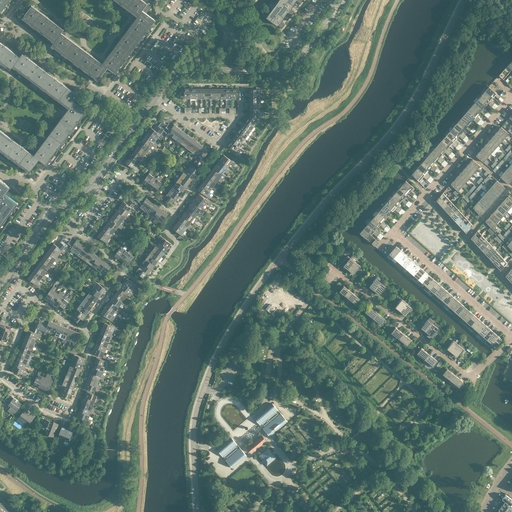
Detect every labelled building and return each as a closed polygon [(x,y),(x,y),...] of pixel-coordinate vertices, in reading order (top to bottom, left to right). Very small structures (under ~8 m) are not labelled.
[(0,0),(0,9),(2,11),(10,0),(0,0)] [(128,8),(133,0),(120,0),(119,2),(128,8)] [(146,14),(151,7),(146,3),(141,0),(133,0),(128,8),(137,15),(138,16),(134,21),(146,30),(154,19),(146,14)] [(291,6),(296,0),(295,0),(279,0),(276,5),(286,13),(291,16),(294,12),(291,9),(292,7),(291,6)] [(33,25),(42,13),(32,5),(23,17),(33,25)] [(282,19),(286,13),(276,5),(266,18),(282,29),(285,24),(281,22),(283,20),(282,19)] [(44,33),(53,21),(42,13),(33,25),(44,33)] [(74,42),(65,35),(67,32),(70,34),(71,32),(65,27),(63,29),(61,28),(53,21),(44,33),(52,40),(55,41),(52,45),(65,54),(74,42)] [(138,41),(146,30),(134,21),(126,32),(138,41)] [(130,51),(138,41),(126,32),(118,42),(130,51)] [(77,64),(86,51),(74,42),(65,54),(77,64)] [(122,62),(130,51),(118,42),(110,53),(122,62)] [(0,60),(0,61),(9,49),(0,43),(0,60)] [(33,62),(29,58),(22,54),(20,57),(9,49),(0,61),(11,69),(14,66),(24,73),(33,62)] [(88,72),(97,60),(86,51),(77,64),(88,72)] [(115,72),(122,62),(110,53),(103,63),(102,64),(97,60),(88,72),(99,80),(104,72),(111,77),(115,72)] [(509,72),(511,68),(511,60),(511,61),(505,68),(507,70),(507,71),(506,71),(503,74),(501,72),(499,76),(503,79),(509,72)] [(33,80),(42,68),(33,62),(24,73),(33,80)] [(41,87),(51,75),(42,68),(33,80),(41,87)] [(50,93),(59,81),(51,75),(41,87),(50,93)] [(59,100),(68,88),(59,81),(50,93),(59,100)] [(500,97),(489,87),(485,91),(493,98),(495,96),(498,99),(500,97)] [(78,105),(83,99),(75,93),(68,88),(59,100),(66,105),(69,108),(65,113),(77,122),(85,111),(78,105)] [(190,99),(190,88),(189,88),(188,89),(184,89),(184,92),(181,92),(181,99),(190,99)] [(491,100),(493,98),(485,91),(481,95),(493,105),(494,103),(491,100)] [(493,105),(481,95),(478,99),(485,106),(487,104),(491,107),(493,105)] [(484,108),(485,106),(478,99),(474,103),(486,113),(487,111),(484,108)] [(486,113),(474,103),(471,107),(478,114),(480,112),(484,115),(486,113)] [(476,116),(478,114),(471,107),(467,111),(478,121),(480,119),(476,116)] [(259,119),(260,110),(250,110),(247,110),(247,113),(248,113),(249,114),(249,115),(248,115),(259,119)] [(478,121),(467,111),(464,115),(471,122),(473,120),(477,123),(478,121)] [(69,132),(77,122),(65,113),(58,123),(69,132)] [(246,121),(254,127),(259,119),(248,115),(248,116),(248,117),(247,117),(246,116),(243,119),(246,121)] [(469,124),(471,122),(464,115),(460,119),(471,129),(473,127),(469,124)] [(471,129),(460,119),(456,123),(464,130),(466,128),(469,131),(471,129)] [(167,134),(173,127),(168,123),(167,125),(164,123),(164,121),(160,121),(161,123),(158,126),(157,125),(153,129),(160,135),(163,131),(167,134)] [(246,121),(244,123),(243,125),(251,131),(254,127),(246,121)] [(62,143),(69,132),(58,123),(50,134),(62,143)] [(462,132),(464,130),(456,123),(453,127),(464,137),(466,136),(462,132)] [(172,137),(179,128),(174,125),(173,127),(167,134),(165,137),(167,138),(169,135),(172,137)] [(243,125),(242,127),(240,129),(248,135),(251,131),(243,125)] [(464,137),(453,127),(449,132),(457,138),(459,136),(462,139),(464,137)] [(509,134),(501,127),(497,131),(497,132),(498,132),(505,138),(509,134)] [(160,135),(153,129),(151,128),(148,132),(157,139),(159,137),(162,139),(163,137),(160,135)] [(174,143),(183,131),(179,128),(172,137),(174,139),(172,142),(174,143)] [(240,129),(238,131),(237,133),(245,139),(248,135),(240,129)] [(181,143),(187,135),(183,131),(174,143),(176,144),(178,142),(181,143)] [(505,138),(498,132),(497,132),(497,131),(493,135),(494,136),(501,142),(505,138)] [(157,139),(148,132),(145,137),(157,146),(158,144),(155,142),(157,139)] [(455,140),(457,138),(449,132),(446,136),(457,146),(459,144),(455,140)] [(237,133),(235,135),(234,137),(242,143),(245,139),(237,133)] [(0,148),(9,155),(18,143),(5,134),(0,140),(0,148)] [(54,154),(62,143),(50,134),(42,145),(54,154)] [(183,150),(192,138),(187,135),(181,143),(183,145),(181,148),(183,150)] [(501,142),(494,136),(493,135),(490,139),(490,140),(491,140),(498,146),(501,142)] [(457,146),(446,136),(442,140),(450,146),(452,144),(455,147),(457,146)] [(157,146),(145,137),(142,141),(150,148),(152,145),(155,147),(157,146)] [(234,137),(232,139),(231,141),(239,147),(242,143),(234,137)] [(189,150),(196,141),(192,138),(183,150),(184,151),(187,148),(189,150)] [(498,146),(491,140),(490,140),(490,139),(486,144),(487,144),(494,150),(498,146)] [(448,149),(450,146),(442,140),(438,144),(450,154),(451,152),(448,149)] [(150,148),(142,141),(138,145),(150,154),(151,152),(149,150),(150,148)] [(191,156),(200,144),(196,141),(189,150),(192,152),(190,155),(191,156)] [(231,141),(229,143),(227,145),(235,151),(239,147),(231,141)] [(19,163),(28,151),(18,143),(9,155),(19,163)] [(198,156),(205,147),(200,144),(191,156),(193,157),(195,155),(198,156)] [(450,154),(438,144),(435,148),(442,155),(444,152),(448,156),(450,154)] [(494,150),(487,144),(486,144),(483,148),(491,154),(494,150)] [(47,162),(54,154),(42,145),(34,155),(28,151),(19,163),(30,171),(36,164),(42,169),(46,164),(47,162)] [(150,154),(138,145),(135,150),(144,156),(146,154),(149,156),(150,154)] [(200,163),(209,151),(205,147),(198,156),(200,158),(198,161),(200,163)] [(441,157),(442,155),(435,148),(431,152),(442,162),(444,160),(441,157)] [(491,154),(483,148),(479,152),(480,152),(487,158),(491,154)] [(144,156),(135,150),(132,154),(144,163),(145,161),(142,159),(144,156)] [(442,162),(431,152),(428,156),(435,163),(437,161),(441,164),(442,162)] [(487,158),(480,152),(479,152),(476,156),(483,162),(487,158)] [(144,163),(132,154),(129,158),(137,165),(139,163),(142,165),(144,163)] [(235,164),(223,155),(220,159),(229,166),(231,163),(234,166),(235,164)] [(433,165),(435,163),(428,156),(424,160),(435,170),(437,168),(433,165)] [(137,165),(129,158),(125,163),(137,172),(138,170),(136,168),(137,165)] [(229,166),(220,159),(217,164),(229,173),(230,171),(227,169),(229,166)] [(480,166),(472,159),(469,163),(469,164),(476,170),(480,166)] [(435,170),(424,160),(421,164),(428,171),(430,169),(434,172),(435,170)] [(199,170),(187,161),(186,163),(189,166),(187,168),(196,175),(199,170)] [(476,170),(469,164),(469,163),(465,167),(466,168),(473,174),(476,170)] [(229,173),(217,164),(214,168),(223,175),(224,172),(227,174),(229,173)] [(426,173),(428,171),(421,164),(417,168),(428,178),(430,176),(426,173)] [(473,174),(466,168),(465,167),(463,170),(462,171),(462,172),(469,178),(473,174)] [(196,175),(187,168),(185,171),(182,168),(181,170),(192,179),(196,175)] [(223,175),(214,168),(210,172),(222,181),(224,179),(221,177),(223,175)] [(428,178),(417,168),(412,174),(417,180),(420,183),(422,180),(421,179),(423,177),(427,180),(428,178)] [(192,179),(181,170),(179,172),(182,174),(180,177),(189,183),(192,179)] [(147,186),(153,177),(151,175),(153,172),(151,171),(142,182),(147,186)] [(469,178),(462,172),(462,171),(458,175),(459,176),(458,176),(466,182),(469,178)] [(222,181),(210,172),(207,177),(216,183),(218,181),(221,183),(222,181)] [(511,180),(504,173),(500,177),(508,185),(511,180),(511,179),(511,180)] [(466,182),(458,176),(459,176),(458,175),(455,180),(462,187),(466,182)] [(151,189),(160,177),(158,176),(156,179),(153,177),(147,186),(151,189)] [(155,192),(162,183),(159,181),(162,178),(160,177),(151,189),(155,192)] [(189,183),(180,177),(178,179),(175,177),(174,179),(186,188),(189,183)] [(216,183),(207,177),(204,181),(216,190),(217,188),(214,186),(216,183)] [(9,197),(14,191),(8,186),(0,179),(0,198),(1,199),(0,200),(0,206),(9,213),(17,203),(9,197)] [(186,188),(174,179),(173,181),(176,183),(174,185),(183,192),(186,188)] [(462,187),(455,180),(451,184),(458,192),(462,187)] [(216,190),(204,181),(201,185),(210,192),(212,189),(214,192),(216,190)] [(505,188),(497,181),(493,185),(501,192),(502,192),(505,188)] [(414,194),(403,184),(399,188),(407,195),(409,193),(412,196),(414,194)] [(183,192),(174,185),(172,188),(169,186),(168,188),(179,196),(183,192)] [(210,192),(201,185),(197,190),(209,199),(211,197),(208,194),(210,192)] [(501,192),(493,185),(489,189),(497,196),(498,196),(502,192),(501,192)] [(179,196),(168,188),(166,189),(169,192),(167,194),(174,199),(174,200),(176,201),(179,196)] [(405,197),(407,195),(399,188),(396,192),(407,202),(409,200),(405,197)] [(497,196),(489,189),(486,193),(494,200),(495,200),(498,196),(497,196)] [(407,202),(396,192),(392,196),(400,203),(402,201),(405,204),(407,202)] [(440,205),(447,197),(443,193),(436,201),(440,205)] [(494,200),(486,193),(482,197),(490,204),(491,204),(495,200),(494,200)] [(139,207),(145,200),(140,197),(139,198),(136,196),(136,194),(132,195),(133,196),(130,200),(129,199),(125,203),(132,208),(135,204),(139,207)] [(174,199),(167,194),(165,197),(162,194),(161,196),(171,204),(174,200),(174,199)] [(211,203),(205,198),(199,194),(195,198),(204,205),(206,202),(209,205),(211,203)] [(398,205),(400,203),(392,196),(388,200),(400,210),(401,208),(398,205)] [(444,209),(450,201),(447,197),(440,205),(444,209)] [(490,204),(482,197),(479,201),(487,208),(491,204),(490,204)] [(511,205),(511,201),(507,197),(503,201),(504,201),(504,202),(511,208),(511,205)] [(144,211),(151,202),(146,198),(145,200),(139,207),(137,210),(139,211),(141,209),(144,211)] [(204,205),(195,198),(192,203),(204,211),(205,210),(202,207),(204,205)] [(400,210),(388,200),(385,205),(392,211),(394,209),(398,212),(400,210)] [(132,208),(125,203),(123,201),(120,206),(129,213),(131,210),(134,212),(135,210),(132,208)] [(447,213),(454,205),(450,201),(444,209),(447,213)] [(487,208),(479,201),(475,205),(484,212),(487,208)] [(511,208),(504,202),(504,201),(503,201),(500,205),(500,206),(507,212),(511,208)] [(146,217),(155,205),(151,202),(144,211),(146,212),(144,215),(146,217)] [(204,211),(192,203),(189,207),(198,214),(200,211),(203,213),(204,211)] [(153,217),(159,208),(155,205),(146,217),(148,218),(150,215),(153,217)] [(391,213),(392,211),(385,205),(381,209),(392,219),(394,217),(391,213)] [(451,217),(458,209),(454,205),(447,213),(451,217)] [(484,212),(475,205),(473,208),(480,216),(484,212)] [(507,212),(500,206),(500,205),(496,209),(497,209),(496,210),(503,216),(507,212)] [(0,223),(1,224),(9,214),(9,213),(0,206),(0,223)] [(129,213),(120,206),(117,210),(129,219),(130,217),(127,215),(129,213)] [(198,214),(189,207),(186,211),(198,220),(199,218),(196,216),(198,214)] [(155,223),(164,211),(159,208),(153,217),(155,219),(153,222),(155,223)] [(392,219),(381,209),(378,213),(385,219),(387,217),(391,220),(392,219)] [(455,221),(461,213),(458,209),(451,217),(455,221)] [(503,216),(496,210),(497,209),(496,209),(493,213),(493,214),(500,220),(503,216)] [(129,219),(117,210),(114,215),(122,221),(124,219),(127,221),(129,219)] [(161,224),(168,215),(164,211),(155,223),(156,224),(159,222),(161,224)] [(198,220),(186,211),(183,216),(191,222),(193,220),(196,222),(198,220)] [(383,222),(385,219),(378,213),(374,217),(385,227),(387,225),(383,222)] [(458,225),(465,217),(461,213),(455,221),(458,225)] [(500,220),(493,214),(493,213),(489,217),(496,224),(500,220)] [(122,221),(114,215),(110,219),(122,228),(123,226),(121,224),(122,221)] [(191,222),(183,216),(179,220),(191,229),(192,227),(190,225),(191,222)] [(385,227),(374,217),(370,221),(378,228),(380,225),(384,229),(385,227)] [(462,229),(469,221),(465,217),(458,225),(462,229)] [(496,224),(489,217),(485,222),(492,229),(496,224)] [(122,228),(110,219),(107,223),(116,230),(118,227),(121,230),(122,228)] [(191,229),(179,220),(176,224),(185,231),(187,228),(190,230),(191,229)] [(376,230),(378,228),(370,221),(367,225),(378,235),(380,233),(376,230)] [(466,233),(473,225),(469,221),(462,229),(466,233)] [(116,230),(107,223),(104,228),(116,236),(117,235),(114,232),(116,230)] [(185,231),(176,224),(173,229),(184,238),(186,236),(183,233),(185,231)] [(378,235),(367,225),(363,229),(371,236),(371,235),(373,233),(376,237),(378,235)] [(116,236),(104,228),(101,232),(109,239),(111,236),(114,238),(116,236)] [(367,240),(369,237),(370,238),(370,239),(373,242),(371,244),(375,246),(378,242),(371,235),(371,236),(363,229),(360,233),(367,240)] [(474,242),(481,235),(477,230),(471,238),(474,242)] [(109,239),(101,232),(97,236),(109,245),(111,243),(108,241),(109,239)] [(171,244),(159,235),(158,237),(161,239),(159,242),(168,248),(171,244)] [(478,246),(485,239),(481,235),(474,242),(478,246)] [(69,249),(75,242),(71,239),(69,241),(66,238),(66,236),(62,237),(63,239),(60,242),(59,241),(55,245),(63,250),(66,247),(69,249)] [(482,250),(489,243),(485,239),(478,246),(482,250)] [(74,253),(81,244),(76,240),(75,242),(69,249),(67,252),(69,254),(72,251),(74,253)] [(168,248),(159,242),(157,244),(154,242),(153,244),(164,253),(168,248)] [(485,254),(492,247),(489,243),(482,250),(485,254)] [(63,250),(55,245),(54,244),(50,248),(59,255),(61,252),(64,254),(65,252),(63,250)] [(76,259),(85,247),(81,244),(74,253),(77,255),(74,257),(76,259)] [(119,259),(125,250),(123,248),(125,245),(123,244),(114,256),(119,259)] [(164,253),(153,244),(151,246),(154,248),(152,250),(161,257),(164,253)] [(393,258),(400,250),(396,246),(389,254),(393,258)] [(83,259),(89,250),(85,247),(76,259),(78,260),(80,257),(83,259)] [(489,258),(496,251),(492,247),(485,254),(489,258)] [(59,255),(50,248),(47,252),(59,261),(60,260),(57,257),(59,255)] [(123,262),(132,251),(130,249),(128,252),(125,250),(119,259),(123,262)] [(85,265),(94,253),(89,250),(83,259),(85,261),(83,264),(85,265)] [(161,257),(152,250),(150,253),(147,251),(146,252),(158,261),(161,257)] [(397,261),(404,253),(400,250),(393,258),(397,261)] [(128,266),(134,257),(132,255),(134,252),(132,251),(123,262),(128,266)] [(493,262),(500,255),(496,251),(489,258),(493,262)] [(59,261),(47,252),(44,257),(53,263),(55,261),(57,263),(59,261)] [(158,261),(146,252),(145,254),(148,256),(146,259),(155,266),(158,261)] [(91,266),(98,257),(94,253),(85,265),(87,267),(89,264),(91,266)] [(401,265),(408,257),(404,253),(397,261),(401,265)] [(496,266),(503,259),(500,255),(493,262),(496,266)] [(53,263),(44,257),(41,261),(52,270),(54,268),(51,266),(53,263)] [(94,272),(102,260),(98,257),(91,266),(94,268),(92,270),(94,272)] [(405,268),(412,261),(408,257),(401,265),(405,268)] [(348,270),(355,262),(350,258),(343,266),(348,270)] [(155,266),(146,259),(144,261),(141,259),(140,261),(151,270),(155,266)] [(501,270),(507,263),(503,259),(496,266),(500,271),(501,270)] [(100,272),(107,263),(102,260),(94,272),(95,273),(97,270),(100,272)] [(52,270),(41,261),(37,265),(46,272),(48,270),(51,272),(52,270)] [(151,270),(140,261),(138,263),(141,265),(139,268),(146,273),(148,274),(151,270)] [(410,272),(416,264),(412,261),(405,268),(410,272)] [(354,274),(360,266),(355,262),(348,270),(354,274)] [(104,276),(111,267),(107,263),(100,272),(103,274),(100,277),(102,278),(104,279),(106,277),(104,276)] [(414,275),(420,268),(416,264),(410,272),(414,275)] [(46,272),(37,265),(34,270),(46,279),(47,277),(44,275),(46,272)] [(146,273),(139,268),(137,270),(134,268),(133,270),(143,277),(146,273)] [(418,279),(424,271),(420,268),(414,275),(418,279)] [(46,279),(34,270),(31,274),(40,281),(42,278),(45,280),(46,279)] [(422,283),(428,275),(424,271),(418,279),(422,283)] [(38,283),(40,281),(31,274),(27,279),(39,287),(41,285),(38,283)] [(426,286),(433,278),(428,275),(422,283),(426,286)] [(139,287),(127,278),(123,283),(132,289),(134,287),(137,289),(139,287)] [(374,291),(381,283),(376,278),(369,287),(374,291)] [(430,290),(437,282),(433,278),(426,286),(430,290)] [(105,289),(101,286),(94,280),(92,282),(95,285),(93,287),(102,294),(105,289)] [(289,281),(285,286),(299,298),(303,293),(289,281)] [(434,293),(441,286),(437,282),(430,290),(434,293)] [(132,289),(123,283),(120,287),(132,296),(133,294),(130,292),(132,289)] [(379,295),(386,287),(381,283),(374,291),(379,295)] [(49,301),(56,292),(53,291),(55,288),(53,286),(44,298),(49,301)] [(352,292),(344,286),(339,291),(347,298),(352,292)] [(438,297),(445,289),(441,286),(434,293),(438,297)] [(102,294),(93,287),(91,290),(88,287),(87,289),(99,298),(102,294)] [(132,296),(120,287),(117,291),(126,298),(128,295),(131,298),(132,296)] [(99,298),(87,289),(86,291),(89,293),(87,296),(96,302),(99,298)] [(442,301),(449,293),(445,289),(438,297),(442,301)] [(126,298),(117,291),(114,296),(125,304),(127,303),(124,301),(126,298)] [(53,305),(62,293),(60,292),(58,294),(56,292),(49,301),(53,305)] [(360,299),(352,292),(347,298),(356,304),(360,299)] [(58,308),(64,299),(62,297),(64,294),(62,293),(53,305),(58,308)] [(446,304),(453,296),(449,293),(442,301),(446,304)] [(96,302),(87,296),(85,298),(82,296),(81,298),(92,307),(96,302)] [(125,304),(114,296),(110,300),(119,307),(121,304),(124,306),(125,304)] [(450,308),(457,300),(453,296),(446,304),(450,308)] [(62,311),(69,302),(71,299),(69,298),(67,301),(64,299),(58,308),(62,311)] [(92,307),(81,298),(79,300),(82,302),(80,304),(89,311),(92,307)] [(400,311),(407,303),(402,299),(395,307),(400,311)] [(119,307),(110,300),(107,304),(119,313),(120,311),(117,309),(119,307)] [(454,311),(461,304),(457,300),(450,308),(454,311)] [(405,316),(412,307),(407,303),(400,311),(405,316)] [(89,311),(80,304),(78,307),(75,305),(74,307),(86,315),(89,311)] [(119,313),(107,304),(104,309),(113,315),(115,313),(118,315),(119,313)] [(458,315),(465,307),(461,304),(454,311),(458,315)] [(86,315),(74,307),(73,308),(76,310),(74,313),(81,318),(83,320),(86,315)] [(378,313),(370,307),(369,307),(365,312),(373,319),(378,313)] [(462,318),(469,311),(465,307),(458,315),(462,318)] [(113,315),(104,309),(101,313),(112,322),(114,320),(111,318),(113,315)] [(466,322),(473,314),(469,311),(462,318),(466,322)] [(81,318),(74,313),(72,316),(69,313),(68,315),(77,323),(81,318)] [(386,320),(378,313),(373,319),(381,325),(386,320)] [(471,326),(477,318),(473,314),(466,322),(471,326)] [(429,318),(421,328),(426,332),(433,324),(434,322),(429,317),(429,318)] [(475,329),(481,321),(477,318),(471,326),(475,329)] [(45,332),(48,323),(43,321),(42,323),(39,322),(38,320),(35,321),(35,323),(34,327),(32,326),(30,331),(38,334),(40,330),(45,332)] [(50,333),(54,323),(49,321),(48,323),(45,332),(44,335),(46,336),(47,332),(50,333)] [(479,333),(485,325),(481,321),(475,329),(479,333)] [(11,331),(4,328),(5,326),(0,323),(0,327),(1,328),(0,330),(0,333),(9,336),(11,331)] [(54,339),(59,325),(54,323),(50,333),(53,335),(52,338),(54,339)] [(118,328),(104,323),(102,328),(113,332),(114,329),(117,331),(118,328)] [(433,324),(426,332),(431,336),(438,328),(433,324)] [(60,337),(64,327),(59,325),(54,339),(56,340),(57,336),(60,337)] [(483,336),(489,329),(485,325),(479,333),(483,336)] [(64,343),(69,329),(64,327),(60,337),(63,339),(62,342),(64,343)] [(403,334),(395,327),(391,333),(399,339),(403,334)] [(112,335),(113,332),(102,328),(100,333),(114,339),(115,336),(112,335)] [(70,341),(74,331),(69,329),(64,343),(66,344),(67,340),(70,341)] [(487,340),(494,332),(489,329),(483,336),(487,340)] [(42,335),(38,334),(30,331),(28,330),(26,335),(36,339),(37,336),(41,338),(42,335)] [(74,347),(80,333),(74,331),(70,341),(73,343),(72,346),(74,347)] [(491,343),(498,336),(494,332),(487,340),(491,343)] [(0,339),(6,342),(9,336),(0,333),(0,339)] [(114,339),(100,333),(98,338),(109,342),(110,339),(113,341),(114,339)] [(412,340),(403,334),(399,339),(407,346),(412,340)] [(35,342),(36,339),(26,335),(24,340),(38,346),(38,344),(35,342)] [(495,347),(502,340),(498,336),(491,343),(495,347)] [(108,345),(109,342),(98,338),(96,343),(110,349),(111,346),(108,345)] [(38,346),(24,340),(22,345),(32,349),(33,346),(37,348),(38,346)] [(452,353),(458,345),(453,340),(447,349),(452,353)] [(110,349),(96,343),(94,348),(105,352),(106,349),(109,351),(110,349)] [(31,352),(32,349),(22,345),(20,350),(34,356),(34,354),(31,352)] [(457,357),(464,349),(458,345),(452,353),(457,357)] [(104,355),(105,352),(94,348),(92,353),(106,359),(107,357),(104,355)] [(429,355),(421,348),(417,353),(425,360),(429,355)] [(34,356),(20,350),(18,355),(28,359),(29,356),(33,358),(34,356)] [(85,359),(79,356),(71,353),(70,355),(74,357),(72,360),(83,364),(85,359)] [(27,362),(28,359),(18,355),(16,360),(30,366),(30,364),(27,362)] [(437,361),(429,355),(425,360),(433,366),(437,361)] [(106,365),(107,362),(96,357),(94,363),(108,368),(109,366),(106,365)] [(30,366),(16,360),(14,365),(24,369),(25,367),(29,368),(30,366)] [(81,369),(83,364),(72,360),(71,363),(68,361),(67,363),(81,369)] [(81,369),(67,363),(66,365),(70,367),(68,370),(79,374),(81,369)] [(108,368),(94,363),(92,368),(103,372),(104,369),(107,370),(108,368)] [(23,372),(24,369),(14,365),(12,371),(26,376),(26,374),(23,372)] [(102,375),(103,372),(92,368),(90,373),(104,378),(105,376),(102,375)] [(455,375),(447,369),(443,374),(451,381),(455,375)] [(77,379),(79,374),(68,370),(67,373),(64,371),(63,373),(77,379)] [(38,387),(43,377),(40,375),(41,372),(39,371),(33,385),(38,387)] [(77,379),(63,373),(62,375),(66,377),(64,380),(75,384),(77,379)] [(104,378),(90,373),(88,378),(99,382),(100,379),(103,380),(104,378)] [(43,389),(49,375),(47,374),(45,378),(43,377),(38,387),(43,389)] [(49,391),(53,381),(50,379),(51,376),(49,375),(43,389),(49,391)] [(463,382),(455,375),(451,381),(459,387),(463,382)] [(98,385),(99,382),(88,378),(86,383),(100,388),(101,386),(98,385)] [(73,389),(75,384),(64,380),(63,383),(60,381),(59,383),(73,389)] [(73,389),(59,383),(58,385),(62,387),(60,390),(69,393),(71,394),(73,389)] [(100,388),(86,383),(84,388),(95,392),(96,389),(99,390),(100,388)] [(67,398),(69,393),(60,390),(59,393),(56,391),(55,394),(67,398)] [(96,399),(97,396),(87,391),(85,397),(98,402),(99,400),(96,399)] [(13,415),(21,404),(11,396),(6,403),(11,407),(10,407),(10,408),(8,411),(13,415)] [(98,402),(85,397),(83,402),(93,406),(94,403),(98,404),(98,402)] [(92,409),(93,406),(83,402),(81,407),(94,412),(95,410),(92,409)] [(272,403),(254,418),(260,425),(261,425),(263,428),(262,428),(270,436),(287,421),(280,413),(278,411),(278,410),(272,403)] [(94,412),(81,407),(79,412),(89,416),(90,413),(94,414),(94,412)] [(30,422),(34,417),(28,413),(29,412),(25,409),(17,421),(23,425),(27,420),(30,422)] [(88,419),(89,416),(79,412),(77,417),(90,422),(91,420),(88,419)] [(53,437),(59,424),(54,422),(53,423),(49,422),(50,421),(45,419),(42,426),(46,427),(45,429),(48,430),(46,434),(53,437)] [(237,445),(239,448),(239,447),(250,438),(251,437),(262,428),(263,428),(261,425),(260,425),(237,445)] [(72,435),(73,432),(69,430),(65,429),(66,427),(62,426),(58,436),(65,439),(64,441),(69,442),(70,439),(72,440),(73,436),(72,435)] [(260,447),(263,444),(263,443),(266,441),(264,439),(265,439),(263,437),(261,436),(260,436),(259,435),(257,436),(258,438),(255,441),(253,442),(250,445),(247,448),(248,449),(248,450),(250,452),(252,453),(255,451),(258,448),(260,447)] [(231,438),(217,450),(223,457),(225,459),(232,468),(247,456),(239,447),(239,448),(237,445),(231,438)] [(276,458),(274,455),(273,455),(272,454),(272,453),(268,448),(268,449),(267,448),(264,451),(265,451),(264,452),(263,453),(262,454),(261,453),(258,455),(259,456),(258,456),(262,461),(263,461),(265,462),(264,463),(266,466),(267,465),(267,466),(270,463),(271,462),(273,460),(273,461),(276,458)] [(502,499),(510,505),(511,502),(511,499),(507,496),(506,495),(504,497),(502,499)] [(511,511),(511,506),(510,505),(502,499),(505,502),(501,506),(509,511),(511,511)]
